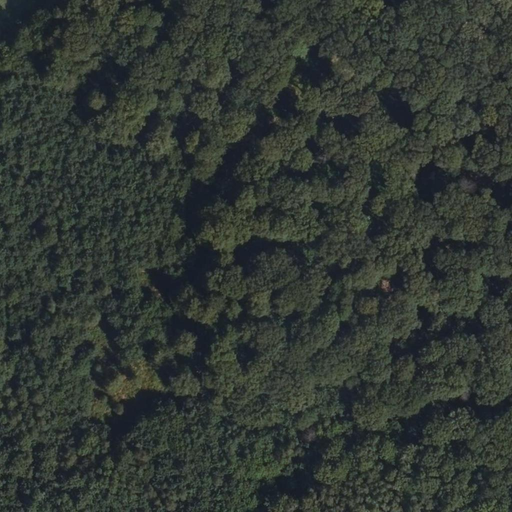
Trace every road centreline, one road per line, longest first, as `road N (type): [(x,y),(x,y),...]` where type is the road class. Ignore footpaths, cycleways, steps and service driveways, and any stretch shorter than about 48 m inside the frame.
road 1 (track): [(268,511),(511,400)]
road 2 (track): [(0,341),(47,511)]
